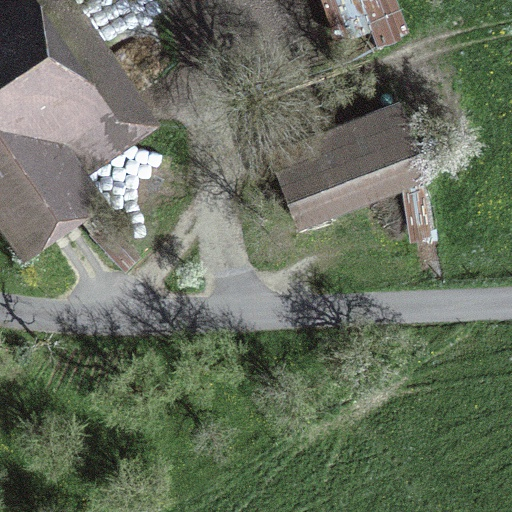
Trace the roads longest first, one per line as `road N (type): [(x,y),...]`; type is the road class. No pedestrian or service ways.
road 1 (unclassified): [(0,301),(237,314),(511,303)]
road 2 (track): [(511,26),(311,87),(220,130),(213,158),(237,314)]
